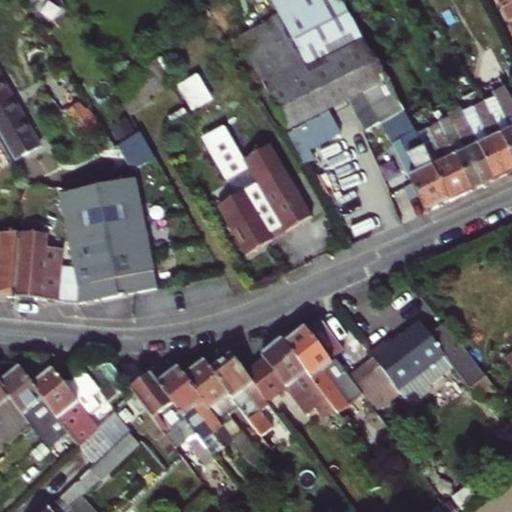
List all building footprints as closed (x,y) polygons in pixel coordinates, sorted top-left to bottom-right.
[(40,0),(51,19),(66,11),(60,0),(40,0)] [(449,202),(417,133),(340,0),(271,0),(281,18),(242,38),(288,130),(349,99),(365,92),(382,123),(426,213),(449,202)] [(511,0),(504,0),(501,2),(511,23),(511,0)] [(139,78),(149,97),(170,84),(156,60),(135,73),(139,78)] [(201,73),(182,85),(197,108),(216,96),(201,73)] [(0,136),(14,161),(39,146),(0,76),(0,136)] [(118,92),(128,109),(149,97),(139,78),(118,92)] [(499,105),(489,110),(511,159),(511,101),(511,99),(505,86),(492,92),(495,97),(499,105)] [(349,99),(367,131),(382,123),(365,92),(349,99)] [(153,102),(149,97),(128,109),(132,115),(153,102)] [(485,101),(489,110),(499,105),(495,97),(485,101)] [(485,101),(463,112),(494,181),(511,172),(511,159),(489,110),(485,101)] [(70,114),(75,120),(84,112),(79,106),(70,114)] [(461,108),(440,123),(472,191),(494,181),(463,112),(461,108)] [(94,124),(84,112),(75,120),(84,132),(94,124)] [(472,191),(440,123),(417,133),(449,202),(472,191)] [(202,139),(205,144),(227,182),(249,169),(245,163),(224,126),(202,139)] [(157,159),(142,133),(119,146),(133,171),(157,159)] [(271,148),(245,163),(249,169),(260,188),(284,230),(285,233),(311,218),(271,148)] [(227,182),(238,201),(247,196),(260,188),(249,169),(227,182)] [(77,303),(77,304),(157,289),(154,275),(146,237),(136,181),(58,197),(72,262),(77,287),(77,303)] [(0,233),(22,233),(25,196),(0,197),(0,233)] [(238,201),(221,211),(246,255),(272,240),(247,196),(238,201)] [(0,296),(17,298),(22,233),(0,233),(0,296)] [(46,235),(22,233),(17,298),(58,302),(77,303),(77,287),(72,262),(61,261),(62,249),(45,248),(46,235)] [(160,234),(146,237),(154,275),(167,272),(160,234)] [(361,390),(350,376),(336,357),(345,350),(321,319),(284,343),(326,398),(351,430),(371,415),(355,394),(361,390)] [(387,342),(371,354),(374,358),(400,393),(407,402),(423,397),(426,386),(454,365),(478,396),(492,385),(446,323),(430,335),(421,323),(390,346),(387,342)] [(284,343),(281,339),(261,355),(306,414),(326,398),(284,343)] [(231,355),(211,370),(239,407),(253,425),(257,422),(254,417),(269,405),(231,355)] [(350,376),(361,390),(377,411),(400,393),(374,358),(350,376)] [(205,361),(185,377),(222,427),(232,439),(256,470),(265,463),(229,415),(239,407),(211,370),(205,361)] [(32,386),(68,433),(78,446),(94,466),(131,431),(117,413),(97,427),(78,404),(98,389),(78,364),(59,379),(52,371),(32,386)] [(177,368),(158,384),(202,442),(222,427),(185,377),(177,368)] [(0,383),(0,385),(30,424),(41,439),(49,449),(68,433),(32,386),(19,369),(0,383)] [(131,390),(136,397),(179,453),(185,449),(182,445),(190,440),(195,447),(202,442),(158,384),(151,375),(131,390)] [(0,450),(1,451),(30,424),(0,385),(0,450)] [(267,419),(256,428),(267,443),(279,433),(267,419)] [(222,427),(202,442),(213,455),(232,439),(222,427)] [(140,443),(131,431),(94,466),(103,477),(140,443)] [(202,442),(195,447),(208,464),(216,459),(213,455),(202,442)] [(103,477),(94,466),(89,471),(99,482),(103,477)] [(73,511),(70,508),(83,496),(99,482),(89,471),(45,511),(73,511)] [(466,511),(481,501),(469,484),(448,501),(457,511),(466,511)] [(86,500),(83,496),(70,508),(73,511),(106,511),(91,496),(86,500)]
